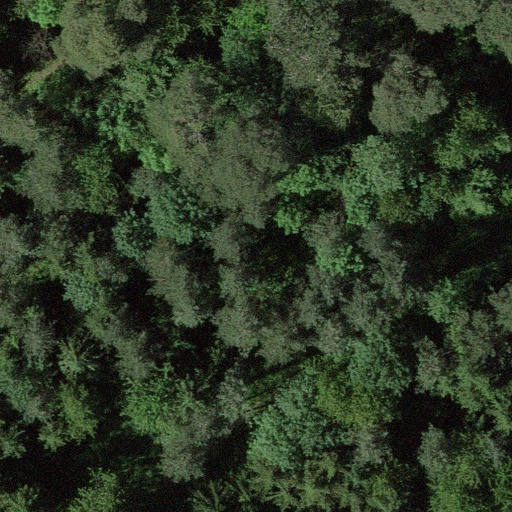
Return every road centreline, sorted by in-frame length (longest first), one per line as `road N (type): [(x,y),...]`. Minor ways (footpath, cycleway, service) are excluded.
road 1 (track): [(129,511),(370,301),(511,205)]
road 2 (track): [(197,0),(0,91)]
